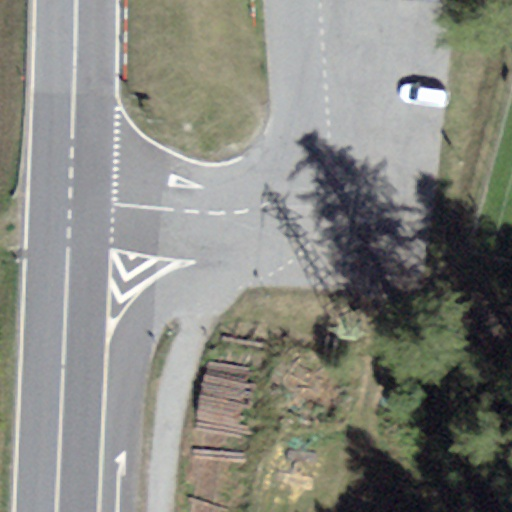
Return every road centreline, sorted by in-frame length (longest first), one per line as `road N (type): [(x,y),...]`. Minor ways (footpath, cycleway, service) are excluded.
road 1 (track): [(157,511),(162,434),(179,361),(262,203),(511,321)]
road 2 (unclassified): [(60,362),(182,258),(262,203)]
road 3 (unclassified): [(262,203),(291,155),(295,0)]
road 4 (secondary): [(70,0),(67,201)]
road 5 (unclassified): [(67,201),(262,203)]
road 6 (track): [(361,253),(345,426)]
road 7 (secondary): [(67,201),(60,362)]
road 8 (secondary): [(60,362),(52,511)]
